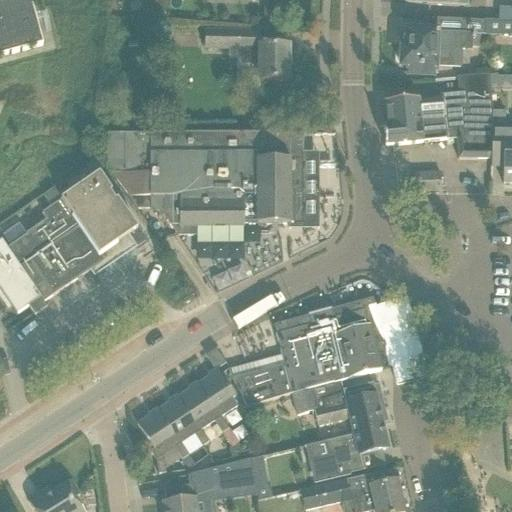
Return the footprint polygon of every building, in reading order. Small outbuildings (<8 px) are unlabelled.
[(0,0),(0,57),(42,46),(29,0),(0,0)] [(498,13),(497,23),(511,23),(511,11),(498,11),(498,13)] [(401,50),(401,67),(406,67),(412,68),(411,75),(431,75),(434,76),(435,66),(449,67),(450,50),(460,50),(470,51),(470,48),(479,48),(479,35),(484,35),(484,32),(502,33),(501,37),(511,37),(511,23),(497,23),(477,21),(456,21),(436,20),(436,33),(406,32),(405,50),(401,50)] [(237,49),(237,30),(204,29),(204,49),(237,49)] [(292,48),(268,48),(258,48),(258,49),(242,49),(241,63),(258,64),(257,83),(292,83),(292,48)] [(489,90),(488,78),(488,75),(456,78),(458,94),(443,95),(443,98),(385,104),(387,129),(383,129),(385,147),(457,140),(457,160),(491,161),(491,127),(493,127),(490,96),(489,90)] [(499,78),(488,78),(489,90),(498,90),(499,78)] [(106,124),(111,102),(87,96),(82,121),(106,124)] [(491,161),(491,169),(503,169),(502,185),(511,184),(511,127),(493,127),(491,127),(491,161)] [(256,226),(301,226),(302,133),(105,134),(106,168),(136,209),(149,207),(150,212),(161,211),(166,220),(177,237),(196,237),(196,245),(243,245),(242,228),(243,228),(243,225),(256,225),(256,226)] [(0,242),(0,293),(16,317),(20,314),(28,308),(34,317),(46,309),(46,308),(43,304),(89,272),(93,277),(93,278),(95,277),(93,274),(109,263),(113,259),(114,260),(115,260),(116,260),(117,260),(118,260),(118,259),(119,259),(119,258),(120,258),(120,257),(120,256),(120,255),(132,246),(135,250),(136,249),(135,247),(128,237),(137,230),(125,214),(116,200),(114,201),(109,194),(112,192),(99,174),(60,200),(53,189),(42,196),(51,208),(41,214),(45,220),(25,234),(26,235),(6,249),(1,242),(0,242)] [(415,192),(440,191),(440,174),(415,175),(415,192)] [(286,255),(314,244),(309,230),(281,241),(286,255)] [(248,259),(253,274),(281,264),(276,250),(248,259)] [(283,367),(232,381),(245,410),(291,397),(312,391),(332,385),(381,371),(369,326),(367,326),(363,311),(332,320),(330,311),(330,310),(307,316),(307,317),(308,317),(310,326),(275,335),(281,357),(283,367)] [(281,357),(230,371),(232,381),(283,367),(281,357)] [(235,399),(227,387),(216,371),(211,374),(212,376),(197,385),(215,411),(211,414),(217,422),(214,424),(221,436),(228,431),(220,419),(236,409),(231,401),(235,399)] [(215,411),(197,385),(196,384),(191,387),(192,389),(177,399),(194,425),(191,427),(196,435),(193,437),(201,449),(208,445),(200,433),(214,424),(217,422),(211,414),(215,411)] [(388,423),(379,385),(373,386),(373,385),(342,392),(342,393),(321,400),(315,402),(312,391),(291,397),(297,417),(313,413),(317,428),(349,421),(352,436),(383,430),(382,424),(388,423)] [(194,425),(177,399),(176,397),(171,400),(172,402),(157,412),(175,438),(171,440),(176,448),(173,450),(181,462),(187,458),(180,446),(193,437),(196,435),(191,427),(194,425)] [(175,438),(157,412),(156,410),(151,414),(152,415),(136,426),(153,450),(149,453),(155,462),(157,476),(165,475),(163,457),(173,450),(176,448),(171,440),(175,438)] [(327,457),(311,461),(316,483),(338,478),(350,475),(362,472),(359,457),(381,451),(388,450),(383,430),(352,436),(323,443),(327,457)] [(228,431),(221,436),(230,448),(236,444),(228,431)] [(187,458),(181,462),(187,471),(193,467),(187,458)] [(166,511),(210,511),(208,495),(255,489),(250,461),(190,476),(191,486),(164,490),(166,511)] [(402,511),(393,470),(299,493),(303,511),(342,504),(343,511),(402,511)] [(81,511),(75,500),(79,497),(70,483),(44,499),(41,494),(28,503),(33,511),(81,511)]
